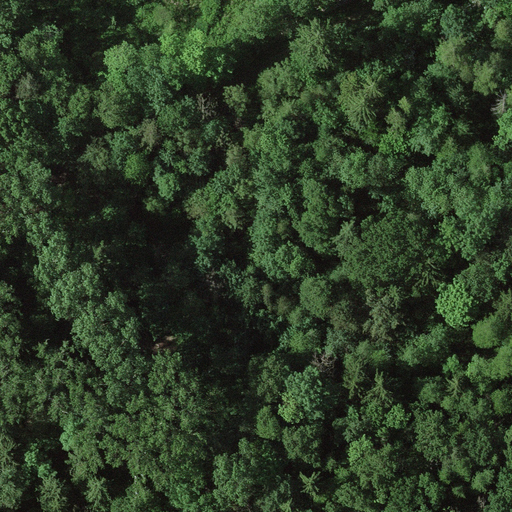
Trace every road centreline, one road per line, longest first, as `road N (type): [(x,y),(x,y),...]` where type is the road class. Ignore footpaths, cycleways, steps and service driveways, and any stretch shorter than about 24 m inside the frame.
road 1 (track): [(392,0),(0,209)]
road 2 (track): [(236,511),(163,414),(74,270),(43,181)]
